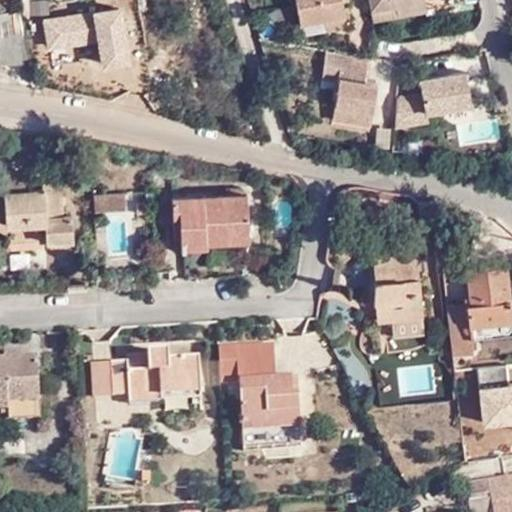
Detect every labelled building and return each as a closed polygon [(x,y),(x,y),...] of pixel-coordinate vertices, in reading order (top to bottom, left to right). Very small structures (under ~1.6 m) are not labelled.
[(284,0),(287,16),(309,13),(330,10),(327,0),(284,0)] [(413,0),(401,0),(401,1),(385,2),(386,12),(414,9),(413,0)] [(0,53),(6,57),(27,57),(19,5),(0,7),(0,53)] [(331,22),(330,10),(309,13),(311,25),(331,22)] [(356,51),(315,45),(311,74),(324,75),(321,106),(358,112),(364,82),(352,79),(356,51)] [(468,62),(418,66),(419,87),(393,89),(396,122),(430,119),(429,105),(471,102),(468,62)] [(6,172),(8,223),(47,221),(47,239),(74,237),(74,212),(64,212),(62,180),(45,181),(45,188),(29,189),(29,171),(6,172)] [(126,205),(125,188),(92,190),(93,208),(126,205)] [(171,198),(174,244),(249,240),(247,195),(171,198)] [(136,202),(137,213),(146,213),(146,202),(136,202)] [(422,206),(423,227),(439,225),(436,204),(422,206)] [(29,264),(29,249),(10,249),(9,263),(29,264)] [(376,289),(376,306),(392,304),(393,316),(424,313),(418,250),(404,251),(406,263),(377,266),(379,282),(376,289)] [(376,254),(377,266),(406,263),(404,251),(376,254)] [(448,305),(454,355),(473,353),(471,343),(470,328),(510,325),(511,325),(506,266),(469,269),(471,302),(448,305)] [(425,320),(424,313),(393,316),(392,304),(376,306),(379,324),(425,320)] [(470,328),(471,343),(511,339),(511,325),(510,325),(470,328)] [(115,396),(132,395),(132,389),(165,388),(166,398),(203,396),(200,360),(172,361),(170,352),(151,353),(152,362),(114,363),(115,396)] [(0,408),(44,406),(42,356),(0,357),(0,408)] [(96,396),(115,396),(114,363),(95,364),(96,396)] [(240,367),(244,423),(302,420),(300,381),(268,382),(268,366),(240,367)] [(132,389),(132,395),(133,404),(203,401),(203,396),(166,398),(165,388),(132,389)] [(302,430),(302,420),(244,423),(244,432),(302,430)] [(117,432),(114,474),(147,477),(150,435),(117,432)] [(465,442),(467,461),(502,454),(498,436),(465,442)] [(511,511),(511,472),(507,474),(489,478),(492,497),(494,511),(511,511)] [(471,501),(492,497),(489,478),(469,482),(471,501)]
